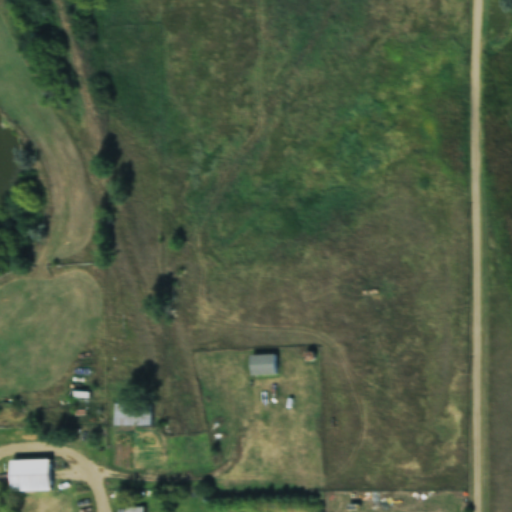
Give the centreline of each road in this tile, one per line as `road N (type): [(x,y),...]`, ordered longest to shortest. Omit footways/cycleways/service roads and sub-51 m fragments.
road 1 (residential): [(471,511),(475,0)]
road 2 (residential): [(0,451),(46,446),(76,459),(93,477),(103,511)]
